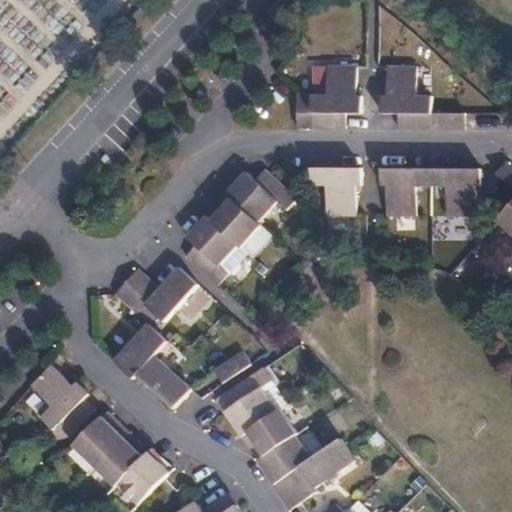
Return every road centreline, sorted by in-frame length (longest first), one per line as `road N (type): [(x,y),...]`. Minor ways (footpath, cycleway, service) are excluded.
road 1 (residential): [(88,270),(197,166),(240,143),(511,148)]
road 2 (residential): [(277,511),(253,472),(172,433),(81,353),(69,302),(88,270)]
